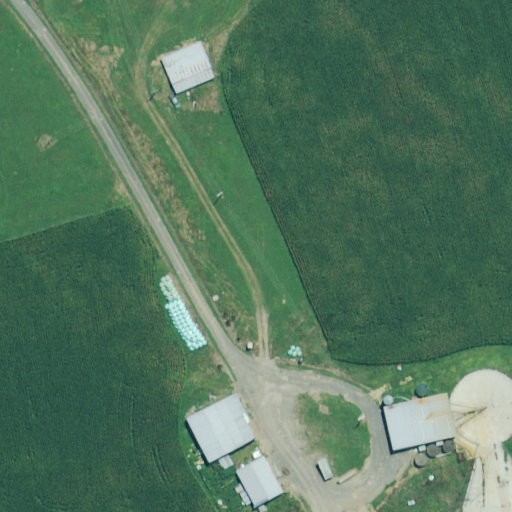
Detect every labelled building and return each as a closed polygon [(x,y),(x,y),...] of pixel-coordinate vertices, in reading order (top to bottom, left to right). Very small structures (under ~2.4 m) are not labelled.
[(215,77),(200,42),(162,58),(177,94),(215,77)] [(455,436),(445,394),(397,405),(395,393),(382,396),(394,450),(455,436)] [(235,395),(187,419),(210,463),(217,459),(222,470),(233,464),(227,453),(256,438),(235,395)] [(414,457),(414,459),(414,460),(414,461),(414,463),(415,464),(416,465),(417,466),(418,467),(419,467),(421,468),(422,468),(423,468),(425,467),(426,467),(427,466),(428,465),(429,464),(429,462),(430,461),(430,460),(430,458),(429,457),(429,456),(428,455),(427,454),(426,453),(425,452),(423,452),(422,452),(420,452),(419,452),(418,453),(417,454),(416,455),(415,456),(414,457)] [(235,488),(246,507),(253,503),(255,508),(283,493),(263,458),(237,472),(243,483),(235,488)]
